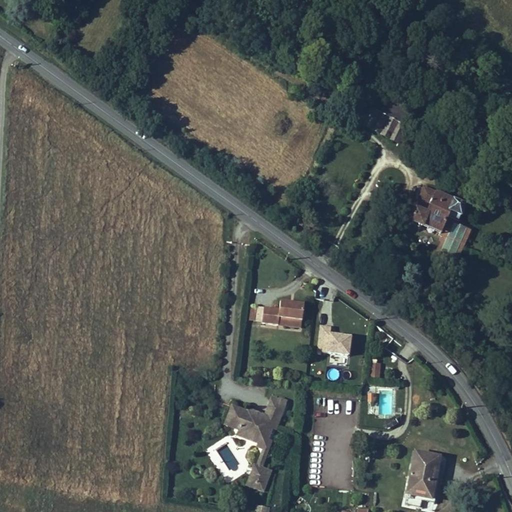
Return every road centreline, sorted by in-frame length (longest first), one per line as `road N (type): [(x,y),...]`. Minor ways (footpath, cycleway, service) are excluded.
road 1 (tertiary): [(0,36),(395,322),(434,354),(485,417)]
road 2 (unknown): [(241,210),(229,378)]
